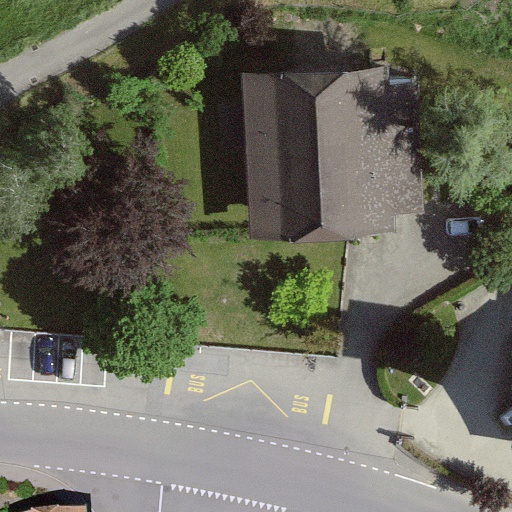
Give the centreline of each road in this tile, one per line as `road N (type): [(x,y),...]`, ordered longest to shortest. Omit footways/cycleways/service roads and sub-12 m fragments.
road 1 (tertiary): [(411,511),(333,487),(169,455)]
road 2 (residential): [(0,83),(151,0)]
road 3 (tertiary): [(169,455),(0,435)]
